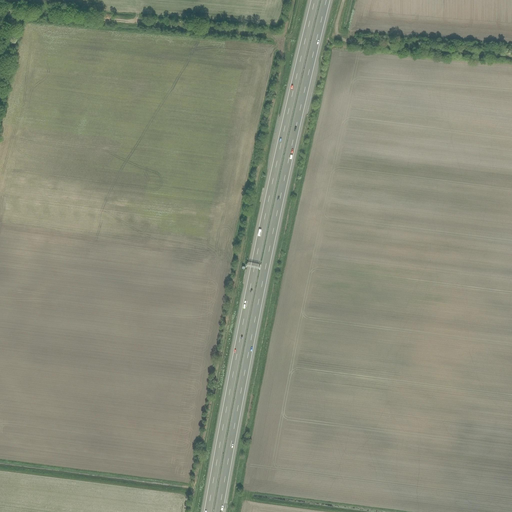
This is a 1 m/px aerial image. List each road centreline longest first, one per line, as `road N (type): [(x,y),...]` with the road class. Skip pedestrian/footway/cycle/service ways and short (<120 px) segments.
road 1 (motorway): [(315,0),(207,511)]
road 2 (motorway): [(218,511),(326,0)]
road 3 (track): [(344,0),(340,38),(511,54)]
